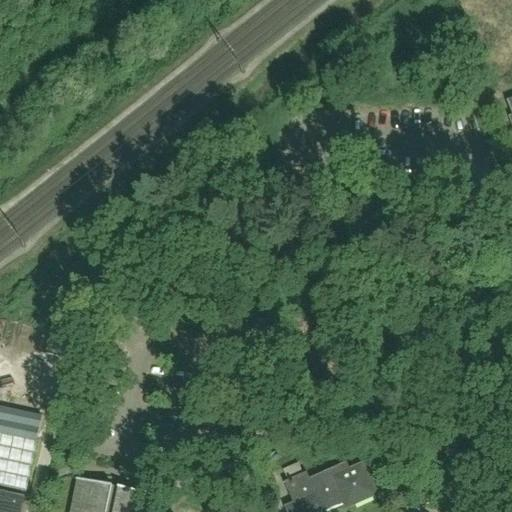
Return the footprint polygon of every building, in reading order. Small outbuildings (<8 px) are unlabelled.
[(12,322),(7,345),(47,355),(52,332),(12,322)] [(88,410),(90,400),(77,398),(75,408),(88,410)] [(0,408),(0,486),(27,492),(42,417),(0,408)] [(377,495),(365,466),(343,475),(339,467),(310,480),(307,473),(304,475),(299,464),(283,471),(288,482),(285,483),(295,505),(288,508),(289,511),(324,511),(345,503),(347,508),(377,495)] [(149,511),(150,511),(150,510),(149,510),(152,497),(154,497),(154,496),(77,480),(76,481),(78,482),(76,495),(75,495),(75,496),(73,510),(72,510),(72,511),(73,511),(72,511),(149,511)] [(0,511),(22,511),(27,492),(0,486),(0,511)]
